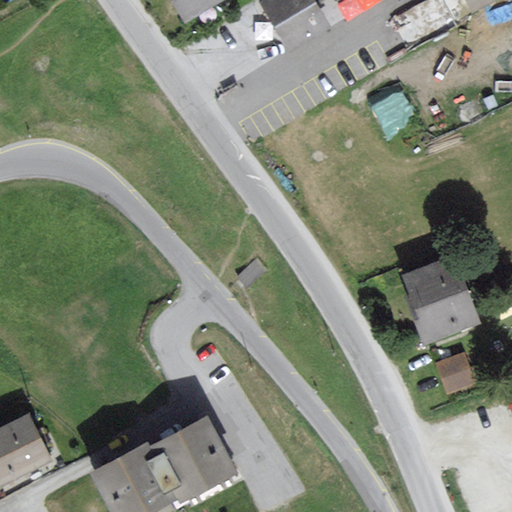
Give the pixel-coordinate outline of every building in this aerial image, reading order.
[(210,0),(179,0),(188,14),(210,0)] [(315,0),(266,0),(264,1),(287,43),(326,21),(314,1),(315,0)] [(478,320),(457,259),(407,277),(428,337),(478,320)] [(469,384),(461,357),(440,363),(448,390),(469,384)] [(0,483),(45,460),(25,421),(0,433),(0,483)] [(217,476),(190,425),(139,452),(135,445),(81,473),(101,511),(133,511),(160,498),(163,504),(217,476)]
